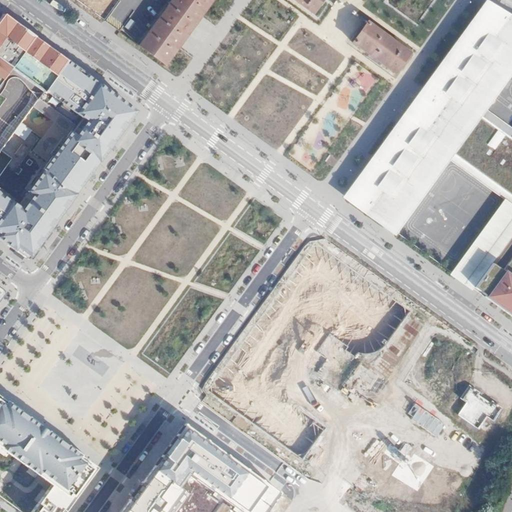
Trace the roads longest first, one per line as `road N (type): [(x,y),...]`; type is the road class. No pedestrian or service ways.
road 1 (residential): [(93,511),(313,206)]
road 2 (unknown): [(443,300),(294,511)]
road 3 (residential): [(511,349),(313,206)]
road 4 (residential): [(34,287),(169,103)]
road 5 (residential): [(313,206),(169,103)]
road 6 (residential): [(25,0),(169,103)]
